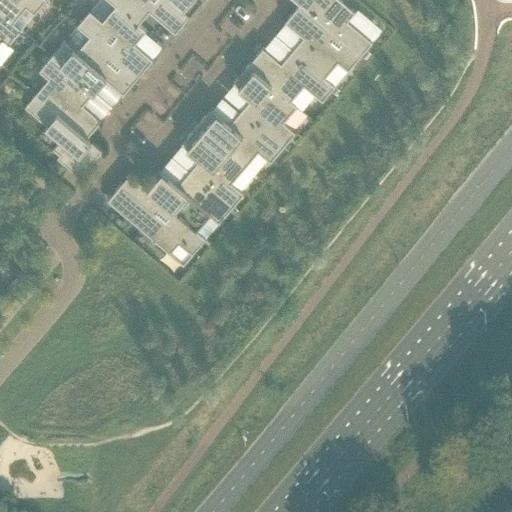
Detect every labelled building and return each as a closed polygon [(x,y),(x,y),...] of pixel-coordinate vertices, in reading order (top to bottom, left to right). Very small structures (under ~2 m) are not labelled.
[(0,0),(0,10),(13,22),(26,7),(34,13),(45,0),(0,0)] [(190,14),(173,0),(109,0),(115,4),(138,24),(149,11),(175,33),(190,14)] [(173,0),(190,14),(202,0),(173,0)] [(341,0),(294,0),(299,4),(360,56),(372,41),(383,29),(357,8),(355,11),(341,0)] [(138,24),(115,4),(102,20),(90,9),(76,25),(89,35),(138,77),(153,59),(134,43),(145,30),(138,24)] [(353,64),(360,56),(299,4),(284,21),(303,36),(292,49),(325,76),(338,61),(348,70),(353,64)] [(0,62),(0,63),(13,48),(8,44),(21,28),(13,22),(0,10),(0,62)] [(105,78),(123,94),(138,77),(89,35),(76,50),(64,40),(51,55),(94,91),(105,78)] [(248,64),(291,100),(304,85),(322,101),(331,90),(335,86),(335,85),(325,76),(292,49),(281,62),(262,47),(248,64)] [(366,50),(362,56),(366,59),(370,54),(366,50)] [(94,91),(51,55),(38,70),(48,78),(36,92),(88,135),(101,120),(83,104),(94,91)] [(360,56),(353,64),(358,69),(366,60),(360,56)] [(291,100),(248,64),(233,82),(251,97),(240,110),(283,146),(295,132),(283,121),(297,105),(291,100)] [(335,86),(331,90),(337,95),(340,91),(335,86)] [(24,106),(46,124),(37,135),(59,154),(56,157),(80,176),(102,150),(87,137),(88,135),(36,92),(24,106)] [(211,108),(196,125),(245,167),(254,174),(267,159),(270,161),(283,146),(240,110),(229,123),(211,108)] [(196,125),(181,143),(182,144),(199,158),(188,171),(231,208),(244,193),(241,190),(240,190),(254,174),(245,167),(196,125)] [(145,186),(197,230),(209,215),(219,223),(231,208),(188,171),(177,184),(159,169),(145,186)] [(197,230),(145,186),(129,173),(107,199),(123,213),(125,210),(133,217),(131,220),(156,241),(159,238),(171,248),(177,241),(192,254),(206,237),(197,230)]
